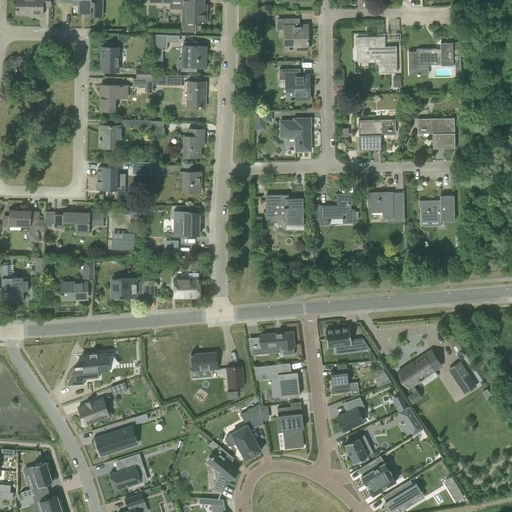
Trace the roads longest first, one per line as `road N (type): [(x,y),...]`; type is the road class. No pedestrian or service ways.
road 1 (residential): [(0,38),(80,38),(75,189),(0,189)]
road 2 (tertiary): [(8,333),(218,316)]
road 3 (tertiary): [(511,292),(305,309)]
road 4 (residential): [(95,511),(71,442),(8,333)]
road 5 (residential): [(224,171),(229,0)]
road 6 (residential): [(305,309),(321,434),(314,475)]
road 7 (residential): [(327,169),(324,14)]
road 8 (residential): [(218,316),(224,171)]
road 9 (residential): [(324,14),(455,12)]
road 10 (residential): [(327,169),(455,167)]
